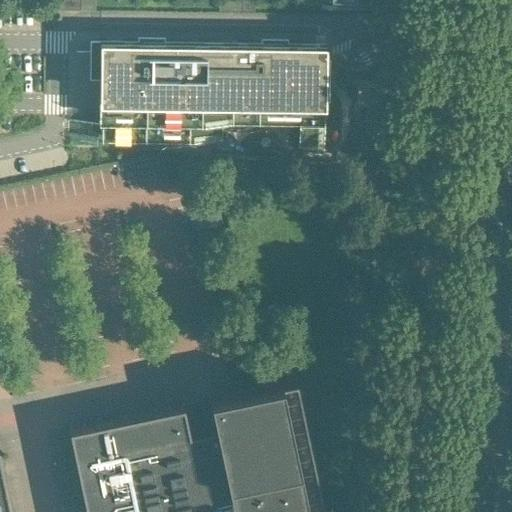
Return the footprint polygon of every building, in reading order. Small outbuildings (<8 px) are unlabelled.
[(81,9),(81,6),(80,0),(57,0),(58,8),(58,9),(81,9)] [(80,0),(81,6),(81,9),(94,9),(94,0),(80,0)] [(254,0),(218,0),(218,10),(254,10),(254,0)] [(335,0),(335,7),(322,6),(322,7),(322,8),(375,8),(374,0),(335,0)] [(44,50),(44,13),(0,12),(0,27),(22,28),(22,50),(44,50)] [(192,137),(221,137),(221,122),(222,121),(191,121),(191,118),(229,118),(299,119),(299,123),(298,153),(324,153),(325,41),(195,39),(155,39),(99,38),(98,120),(69,120),(68,136),(97,136),(192,137)] [(376,169),(366,168),(365,176),(376,177),(376,169)] [(86,511),(324,511),(296,378),(209,397),(215,424),(189,430),(184,402),(68,426),(86,511)] [(0,511),(10,511),(0,462),(0,511)]
